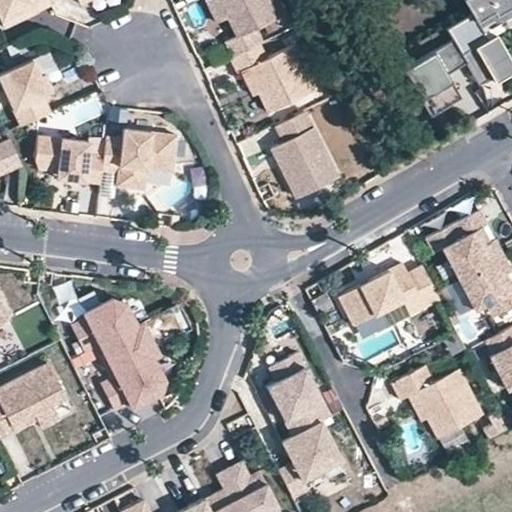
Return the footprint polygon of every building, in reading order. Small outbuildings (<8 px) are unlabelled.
[(34,9),(50,2),(49,0),(0,0),(0,20),(2,25),(17,17),(14,10),(31,2),(34,9)] [(231,56),(258,43),(261,42),(254,27),(284,13),(278,0),(204,0),(215,22),(226,17),(235,35),(224,41),(231,56)] [(474,74),(485,68),(469,41),(483,33),(480,26),(511,7),(511,0),(464,0),(468,5),(442,20),(449,32),(463,55),(474,74)] [(31,2),(14,10),(17,17),(34,9),(31,2)] [(463,55),(449,32),(399,61),(426,107),(457,89),(443,67),(463,55)] [(483,33),(469,41),(485,68),(499,60),(483,33)] [(231,56),(229,57),(236,72),(240,70),(246,68),(257,92),(266,111),(314,88),(293,44),(265,57),(258,43),(231,56)] [(0,80),(18,119),(47,105),(39,88),(44,86),(37,70),(29,53),(0,65),(0,80)] [(37,70),(44,86),(49,83),(42,67),(37,70)] [(257,92),(246,68),(240,70),(252,94),(257,92)] [(473,79),(481,99),(506,90),(498,69),(473,79)] [(335,176),(303,111),(274,125),(282,140),(270,147),(294,196),(335,176)] [(101,150),(100,164),(115,166),(114,180),(142,183),(145,156),(171,159),(174,129),(121,123),(120,132),(104,130),(101,150)] [(63,173),(98,177),(100,164),(101,150),(86,148),(87,135),(38,130),(35,153),(34,162),(55,164),(64,165),(63,173)] [(0,166),(18,158),(6,133),(0,135),(0,166)] [(171,159),(145,156),(144,163),(170,166),(171,159)] [(63,173),(64,165),(55,164),(54,172),(63,173)] [(457,278),(501,254),(492,237),(487,240),(482,242),(475,229),(480,226),(485,223),(477,208),(425,237),(432,252),(441,247),(457,278)] [(475,229),(482,242),(487,240),(480,226),(475,229)] [(510,271),(501,254),(457,278),(473,309),(491,299),(499,313),(511,305),(511,287),(507,290),(500,277),(505,274),(510,271)] [(380,309),(388,324),(438,298),(421,265),(406,272),(400,262),(337,295),(352,324),(380,309)] [(500,277),(507,290),(511,287),(505,274),(500,277)] [(99,378),(112,402),(126,395),(128,400),(157,385),(162,371),(150,350),(158,346),(142,314),(133,318),(122,296),(109,292),(80,307),(83,313),(68,320),(82,346),(96,339),(101,348),(105,356),(101,359),(108,373),(99,378)] [(0,323),(8,319),(0,303),(0,323)] [(511,327),(511,325),(484,339),(492,353),(489,355),(506,387),(511,383),(511,327)] [(272,348),(278,360),(296,351),(289,338),(272,348)] [(97,351),(101,359),(105,356),(101,348),(97,351)] [(329,415),(296,351),(278,360),(269,365),(276,380),(266,385),(291,434),(280,440),(292,461),(277,469),(291,496),(306,488),(301,478),(339,458),(319,420),(329,415)] [(0,432),(12,426),(9,418),(30,407),(34,415),(37,421),(56,411),(48,398),(62,390),(46,359),(0,382),(0,432)] [(424,414),(434,433),(434,434),(479,410),(456,365),(431,377),(423,361),(390,379),(398,396),(406,392),(412,389),(424,414)] [(424,414),(412,389),(406,392),(419,417),(424,414)] [(57,413),(72,407),(66,391),(51,396),(57,413)] [(34,415),(30,407),(9,418),(12,426),(34,415)] [(176,511),(260,511),(275,505),(256,469),(246,474),(239,459),(214,473),(222,487),(211,493),(218,505),(208,510),(202,498),(201,496),(175,510),(176,511)] [(218,505),(211,493),(202,498),(208,510),(218,505)] [(117,511),(147,511),(141,499),(117,511)]
